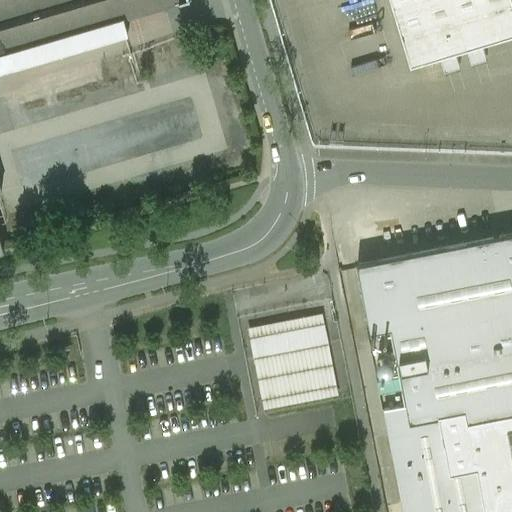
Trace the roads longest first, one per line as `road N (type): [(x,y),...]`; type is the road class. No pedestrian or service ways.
road 1 (residential): [(295,167),(274,225),(256,237),(0,305)]
road 2 (residential): [(511,188),(334,182),(295,167)]
road 3 (residential): [(244,0),(295,167)]
